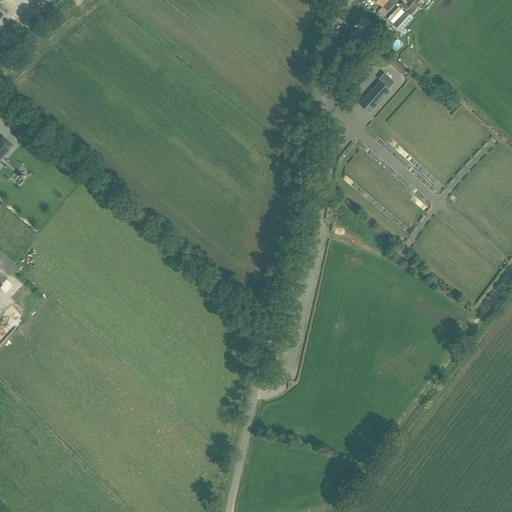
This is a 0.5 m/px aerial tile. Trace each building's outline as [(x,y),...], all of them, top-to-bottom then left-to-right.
[(375,0),(388,12),(396,2),(393,0),(375,0)] [(415,1),(406,11),(410,15),(419,5),(415,1)] [(406,11),(393,25),(401,32),(414,18),(410,15),(406,11)] [(380,82),(365,99),(375,108),(390,91),(380,82)] [(368,128),(371,122),(360,115),(356,121),(368,128)] [(24,135),(21,139),(28,145),(31,141),(24,135)] [(0,159),(12,146),(2,137),(0,139),(0,159)] [(0,253),(0,284),(16,268),(0,253)]
